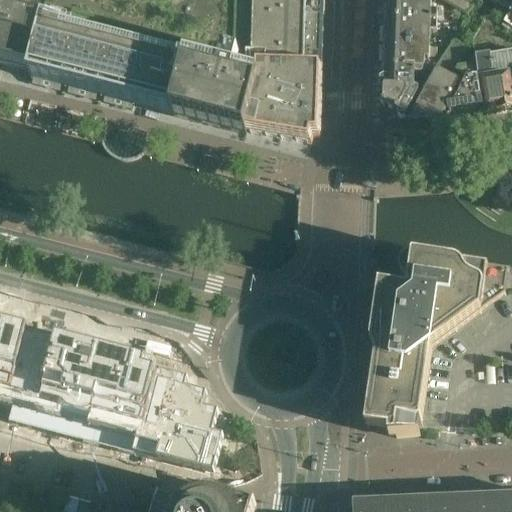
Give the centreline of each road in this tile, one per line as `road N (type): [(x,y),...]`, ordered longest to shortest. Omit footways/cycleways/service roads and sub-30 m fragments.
road 1 (tertiary): [(265,306),(0,234)]
road 2 (tertiary): [(0,280),(230,341)]
road 3 (unclassified): [(511,460),(313,468)]
road 4 (residential): [(345,155),(511,135)]
road 5 (residential): [(345,155),(331,281),(314,313)]
road 6 (residential): [(345,155),(355,0)]
road 7 (residential): [(0,440),(133,475)]
